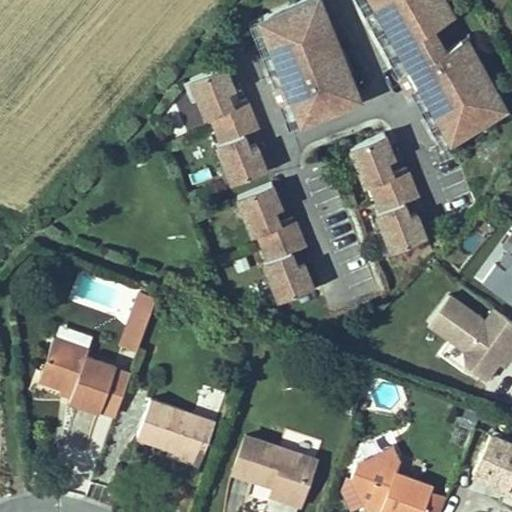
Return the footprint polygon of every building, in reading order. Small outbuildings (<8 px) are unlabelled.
[(344,75),(334,52),(339,50),(318,0),(308,0),(258,21),(269,47),(259,51),(274,87),(272,88),(290,130),(361,100),(349,72),(344,75)] [(373,0),(374,1),(363,8),(408,90),(411,88),(429,122),(438,117),(452,142),(508,111),(480,60),(475,63),(464,42),(447,51),(435,29),(452,20),(440,0),(373,0)] [(457,17),(446,0),(440,0),(452,20),(457,17)] [(269,47),(258,21),(248,25),(259,51),(269,47)] [(480,60),(469,39),(464,42),(475,63),(480,60)] [(349,72),(339,50),(334,52),(344,75),(349,72)] [(257,130),(245,101),(231,107),(226,94),(232,91),(222,67),(188,81),(204,119),(209,117),(220,144),(216,146),(231,185),(266,170),(256,146),(248,149),(243,136),(257,130)] [(182,122),(195,118),(188,98),(175,103),(182,122)] [(452,142),(438,117),(429,122),(443,147),(452,142)] [(415,197),(403,168),(389,174),(384,161),(390,158),(380,133),(346,147),(362,186),(367,184),(378,211),(373,213),(389,251),(424,237),(414,213),(407,216),(401,203),(415,197)] [(303,245),(292,216),(277,222),(272,209),(278,206),(268,182),(235,196),(250,234),(255,232),(266,259),(261,261),(277,300),(311,286),(302,261),(294,264),(289,251),(303,245)] [(511,235),(502,250),(511,257),(511,261),(503,274),(494,268),(481,286),(511,307),(511,235)] [(135,354),(154,301),(135,294),(117,347),(135,354)] [(511,327),(493,314),(484,326),(447,300),(427,327),(463,353),(466,372),(484,385),(497,367),(511,348),(511,327)] [(52,341),(36,383),(60,391),(70,396),(68,401),(67,405),(99,417),(117,371),(86,359),(87,355),(52,341)] [(511,360),(511,348),(497,367),(504,372),(511,360)] [(202,385),(198,403),(218,408),(223,389),(202,385)] [(68,401),(70,396),(60,391),(57,397),(68,401)] [(200,466),(214,428),(150,404),(135,442),(167,454),(200,466)] [(511,446),(489,437),(472,476),(509,492),(504,503),(511,506),(511,446)] [(299,510),(316,465),(244,439),(231,475),(264,487),(267,480),(276,483),(270,500),(299,510)] [(394,446),(364,458),(368,465),(391,455),(395,464),(401,461),(394,446)] [(197,473),(200,466),(167,454),(165,461),(197,473)] [(391,455),(368,465),(364,458),(356,461),(349,480),(361,508),(371,504),(382,508),(380,511),(424,511),(432,495),(433,491),(394,477),(397,470),(395,464),(391,455)] [(441,511),(446,500),(432,495),(424,511),(441,511)]
